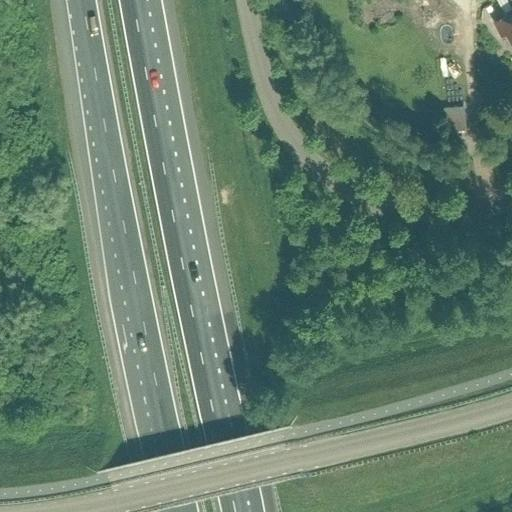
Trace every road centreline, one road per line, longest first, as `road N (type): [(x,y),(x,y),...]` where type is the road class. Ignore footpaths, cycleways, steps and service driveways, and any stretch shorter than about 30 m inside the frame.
road 1 (motorway): [(236,511),(133,0)]
road 2 (motorway): [(84,0),(184,511)]
road 3 (tertiary): [(114,501),(511,405)]
road 4 (unclassified): [(511,198),(417,215),(331,180),(276,118),(246,0)]
